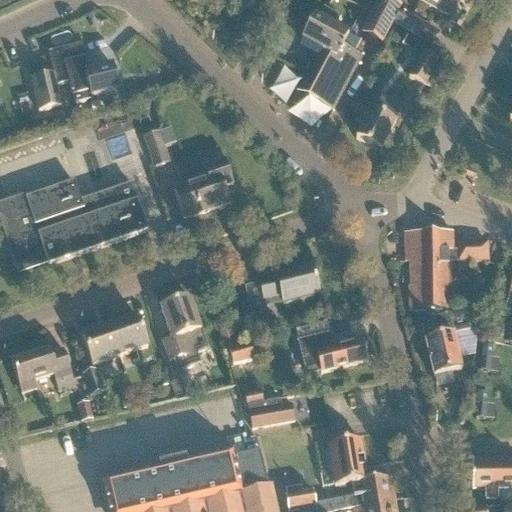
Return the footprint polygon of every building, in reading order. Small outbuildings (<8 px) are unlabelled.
[(382,0),(380,0),(362,35),(382,45),(400,10),(382,0)] [(412,0),(412,1),(447,19),(457,0),(412,0)] [(315,59),(296,94),(333,113),(361,60),(354,56),(360,44),(349,38),(334,30),(340,19),(323,10),(318,21),(316,20),(303,44),(318,53),(315,59)] [(401,14),(394,26),(432,49),(439,37),(401,14)] [(407,37),(402,47),(420,56),(421,54),(422,55),(426,47),(407,37)] [(85,61),(82,46),(49,55),(57,88),(69,85),(74,106),(87,103),(86,100),(118,92),(112,69),(86,75),(83,61),(85,61)] [(437,68),(439,64),(422,55),(421,54),(420,56),(407,80),(426,89),(437,68)] [(61,109),(53,76),(31,82),(39,115),(61,109)] [(372,114),(370,113),(361,108),(354,123),(362,128),(355,142),(380,154),(394,125),(402,109),(380,98),(372,114)] [(62,114),(55,116),(58,125),(65,124),(62,114)] [(159,134),(142,140),(153,171),(170,165),(159,134)] [(232,187),(224,163),(192,174),(190,167),(176,172),(182,189),(173,192),(183,223),(229,207),(223,190),(232,187)] [(81,205),(74,186),(25,203),(26,207),(0,216),(20,273),(46,264),(48,269),(147,235),(130,188),(81,205)] [(458,252),(452,253),(452,235),(404,236),(405,264),(409,264),(410,290),(409,290),(409,315),(447,314),(446,288),(450,288),(450,265),(488,264),(488,246),(458,246),(458,252)] [(318,299),(311,272),(275,281),(276,282),(258,286),(262,304),(264,310),(282,307),(282,308),(318,299)] [(199,333),(200,333),(189,301),(160,311),(171,343),(162,346),(168,365),(176,362),(180,374),(193,369),(190,359),(206,353),(199,333)] [(473,308),(465,314),(470,333),(482,330),(485,312),(476,310),(476,309),(473,308)] [(247,346),(274,340),(267,312),(250,317),(250,319),(241,321),(247,346)] [(436,341),(425,344),(433,379),(450,375),(460,373),(458,360),(454,347),(452,337),(470,333),(465,314),(446,318),(446,316),(444,317),(444,319),(431,322),(436,341)] [(109,329),(120,360),(147,350),(136,319),(109,329)] [(511,327),(508,327),(503,352),(511,353),(511,327)] [(120,360),(109,329),(81,339),(92,370),(120,360)] [(224,349),(234,346),(230,331),(220,334),(224,349)] [(320,377),(367,365),(361,342),(329,350),(330,353),(315,357),(320,377)] [(233,368),(255,362),(250,346),(228,352),(233,368)] [(50,357),(49,352),(11,364),(21,397),(36,392),(34,385),(53,378),(58,394),(75,389),(63,353),(50,357)] [(97,398),(103,396),(96,374),(88,376),(81,378),(89,400),(97,398)] [(166,377),(156,380),(159,390),(168,388),(166,377)] [(180,381),(169,384),(173,398),(184,395),(180,381)] [(259,406),(257,394),(245,396),(251,432),(294,425),(291,408),(281,409),(280,402),(259,406)] [(131,400),(121,403),(124,412),(133,410),(131,400)] [(88,405),(76,408),(80,425),(93,422),(88,405)] [(360,444),(327,449),(334,489),(352,486),(354,500),(362,499),(360,485),(367,484),(360,444)] [(276,511),(271,490),(267,491),(259,454),(231,461),(230,457),(186,467),(185,461),(158,468),(159,473),(123,482),(124,486),(105,491),(109,511),(276,511)] [(498,492),(511,491),(511,461),(471,461),(472,492),(486,492),(486,502),(498,501),(498,492)] [(364,510),(355,511),(395,511),(395,505),(394,503),(390,480),(367,484),(360,485),(362,499),(364,510)] [(287,499),(285,499),(287,511),(335,511),(334,504),(315,507),(313,495),(301,496),(300,490),(286,492),(287,499)] [(354,500),(334,504),(335,511),(355,511),(364,510),(362,499),(354,500)]
